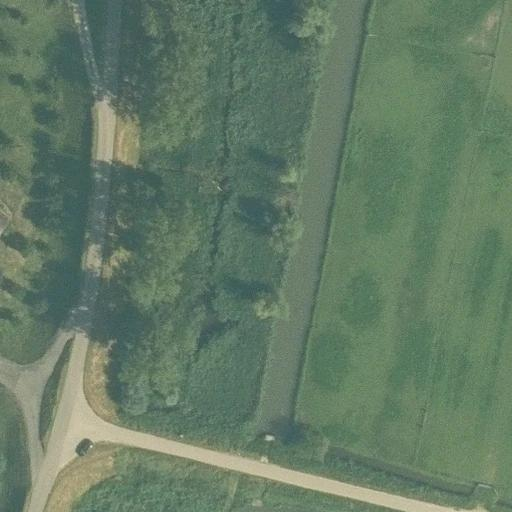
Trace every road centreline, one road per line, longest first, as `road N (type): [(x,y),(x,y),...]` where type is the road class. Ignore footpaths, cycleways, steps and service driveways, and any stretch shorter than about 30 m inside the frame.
road 1 (unclassified): [(433,511),(62,417)]
road 2 (unclassified): [(62,417),(91,254),(99,94)]
